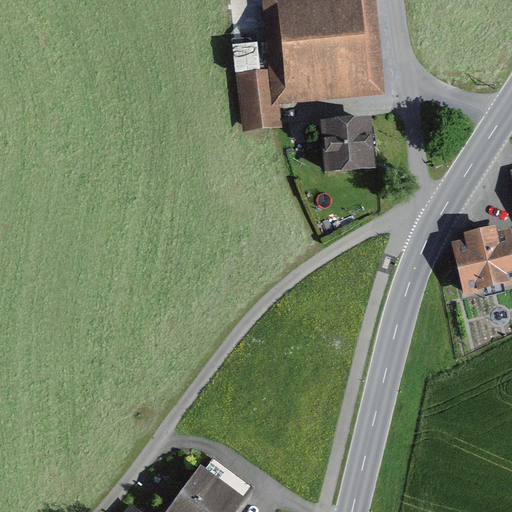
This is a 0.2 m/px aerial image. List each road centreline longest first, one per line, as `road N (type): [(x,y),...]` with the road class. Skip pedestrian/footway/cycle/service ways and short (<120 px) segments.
road 1 (tertiary): [(347,511),(409,275),(436,215)]
road 2 (residential): [(414,201),(325,252),(249,311),(192,388)]
road 3 (unclassified): [(389,0),(414,201)]
road 4 (tertiary): [(511,96),(436,215)]
